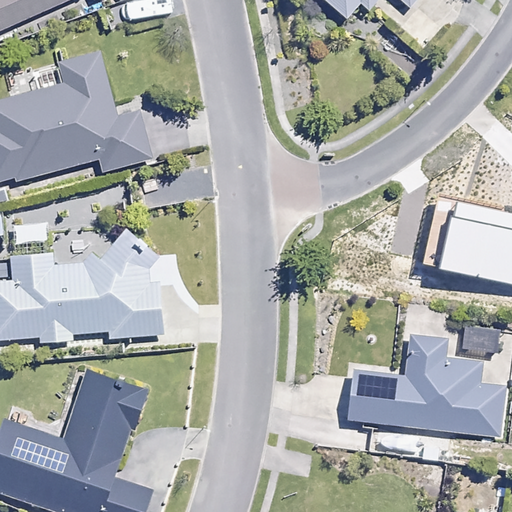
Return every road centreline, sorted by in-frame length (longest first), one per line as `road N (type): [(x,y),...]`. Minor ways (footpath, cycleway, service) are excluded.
road 1 (residential): [(511,35),(445,112),(369,168),(316,185),(246,193)]
road 2 (residential): [(218,511),(249,338),(246,193)]
road 3 (residential): [(246,193),(214,0)]
